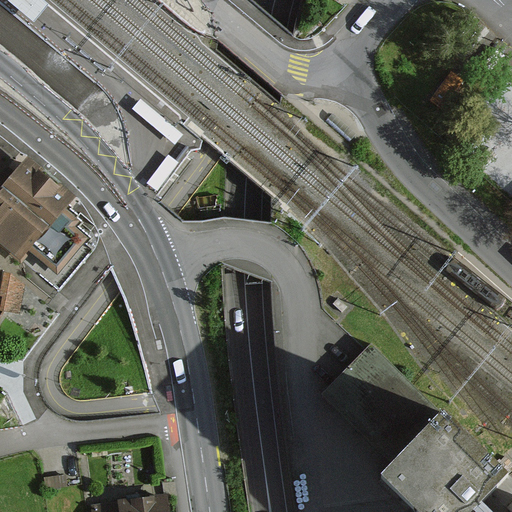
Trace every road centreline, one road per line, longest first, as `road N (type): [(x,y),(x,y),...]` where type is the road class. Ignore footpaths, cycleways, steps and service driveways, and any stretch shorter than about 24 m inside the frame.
road 1 (secondary): [(270,511),(248,340),(244,231),(275,0)]
road 2 (unclassified): [(0,87),(84,155),(159,262),(182,337),(210,511)]
road 3 (unclassified): [(356,75),(415,175),(511,270)]
road 4 (track): [(0,444),(31,434),(197,419)]
road 5 (unclassified): [(356,75),(289,68),(209,0)]
